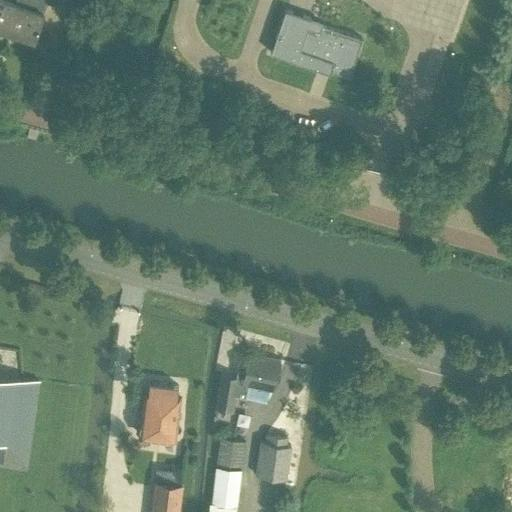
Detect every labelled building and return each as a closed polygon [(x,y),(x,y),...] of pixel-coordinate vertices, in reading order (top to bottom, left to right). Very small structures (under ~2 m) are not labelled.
[(0,0),(0,28),(3,29),(32,39),(32,40),(34,40),(43,12),(42,11),(42,12),(13,2),(6,0),(0,0)] [(285,9),(270,52),(318,69),(319,66),(349,76),(362,38),(310,20),(310,18),(285,9)] [(483,82),(484,80),(472,76),(468,87),(480,91),(481,89),(483,82)] [(267,402),(269,389),(272,389),(279,359),(248,352),(244,371),(236,369),(235,376),(222,373),(215,409),(233,412),(236,396),(267,402)] [(0,465),(26,470),(38,381),(0,375),(0,465)] [(176,395),(177,386),(148,383),(147,391),(145,391),(141,422),(137,423),(136,431),(140,434),(140,436),(174,440),(179,395),(176,395)] [(296,476),(286,474),(290,445),(285,444),(287,436),(266,433),(265,441),(260,440),(255,474),(285,479),(284,484),(295,486),(296,476)] [(241,466),(244,441),(220,437),(216,462),(241,466)] [(235,511),(241,469),(216,466),(211,502),(209,502),(208,511),(235,511)] [(179,511),(183,484),(154,480),(149,511),(179,511)]
